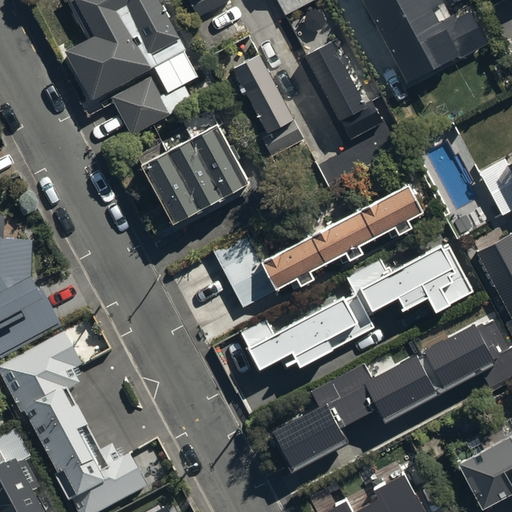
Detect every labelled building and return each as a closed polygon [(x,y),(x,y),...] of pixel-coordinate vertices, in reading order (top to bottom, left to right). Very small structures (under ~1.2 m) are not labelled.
[(67,0),(88,40),(66,51),(88,96),(78,101),(85,115),(114,101),(130,131),(190,102),(181,83),(195,76),(157,0),(67,0)] [(185,0),(195,18),(228,1),(227,0),(185,0)] [(273,0),(282,15),(310,0),(273,0)] [(359,0),(404,82),(455,54),(456,57),(484,41),(467,10),(451,18),(441,0),(359,0)] [(330,39),(302,54),(348,141),(384,122),(372,99),(364,103),(330,39)] [(256,52),(230,66),(264,132),(258,135),(269,156),(302,138),(256,52)] [(215,122),(208,108),(182,122),(188,135),(138,162),(168,220),(243,180),(212,123),(215,122)] [(511,158),(505,162),(511,174),(511,236),(509,230),(473,249),(507,314),(500,318),(511,340),(511,158)] [(245,232),(212,249),(214,255),(241,306),(295,277),(299,284),(312,277),(308,269),(342,251),(346,258),(359,252),(355,244),(391,225),(395,233),(410,225),(407,218),(421,210),(407,183),(261,260),(245,232)] [(0,355),(58,325),(39,289),(30,294),(25,285),(26,238),(0,236),(0,355)] [(264,319),(240,332),(247,345),(245,346),(256,368),(279,356),(283,364),(294,358),(298,366),(373,325),(365,310),(395,294),(402,307),(425,294),(433,311),(472,290),(448,246),(441,250),(437,243),(390,269),(387,265),(383,267),(378,258),(345,276),(354,292),(342,299),(340,295),(272,332),(264,319)] [(269,426),(289,464),(343,436),(335,421),(375,400),(382,413),(479,361),(489,379),(511,366),(511,353),(508,346),(504,348),(489,320),(480,325),(478,322),(472,325),(469,319),(419,346),(420,349),(416,351),(414,348),(369,372),(361,358),(306,387),(314,402),(269,426)] [(64,334),(0,366),(0,370),(57,478),(54,480),(66,503),(72,500),(77,511),(100,511),(145,489),(127,454),(121,458),(116,448),(100,457),(63,384),(75,378),(71,370),(80,365),(64,334)] [(511,428),(454,459),(478,506),(511,488),(511,428)] [(0,437),(0,454),(6,465),(0,468),(0,511),(39,511),(29,493),(38,488),(22,461),(30,457),(14,429),(0,437)] [(351,511),(346,502),(327,511),(425,511),(404,471),(373,488),(379,500),(356,511),(351,511)] [(166,511),(161,501),(139,511),(166,511)]
